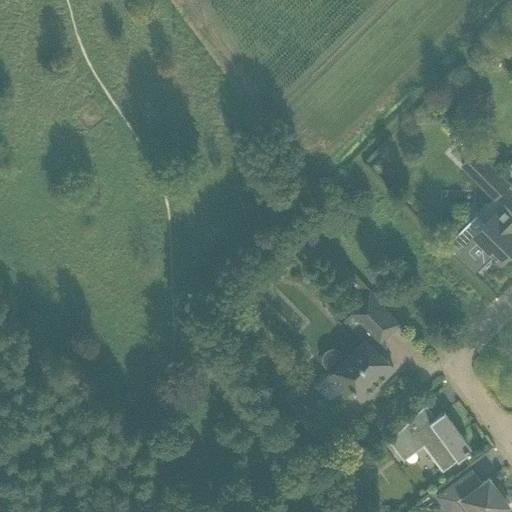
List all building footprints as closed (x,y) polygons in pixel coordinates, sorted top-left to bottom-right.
[(511,41),(505,35),(495,45),(510,59),(511,56),(511,41)] [(462,165),(477,180),(496,199),(511,184),(477,150),(462,165)] [(379,155),(371,164),(380,172),(389,163),(379,155)] [(496,261),(499,261),(502,264),(511,253),(511,213),(505,206),(497,214),(496,213),(473,236),(489,252),(489,254),(496,261)] [(309,238),(300,248),(308,255),(317,246),(309,238)] [(326,377),(331,382),(344,395),(349,389),(352,392),(353,391),(362,399),(365,396),(367,399),(378,388),(375,386),(393,368),(378,353),(386,345),(380,340),(397,323),(367,293),(350,311),(352,313),(344,321),(363,340),(326,377)] [(415,432),(407,422),(388,440),(396,452),(412,441),(418,449),(422,445),(441,471),(465,453),(466,454),(469,452),(440,413),(415,432)] [(498,511),(507,506),(506,503),(509,501),(498,485),(494,488),(492,485),(488,487),(484,481),(480,483),(479,482),(479,481),(471,470),(436,496),(447,511),(468,511),(469,511),(498,511)]
